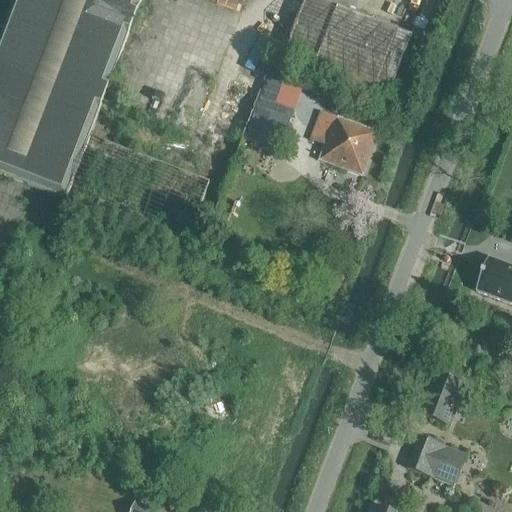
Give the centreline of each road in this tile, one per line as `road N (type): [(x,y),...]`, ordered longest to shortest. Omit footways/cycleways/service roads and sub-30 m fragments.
road 1 (unclassified): [(368,366),(505,0)]
road 2 (unclassified): [(368,366),(194,295)]
road 3 (unclassified): [(314,511),(368,366)]
